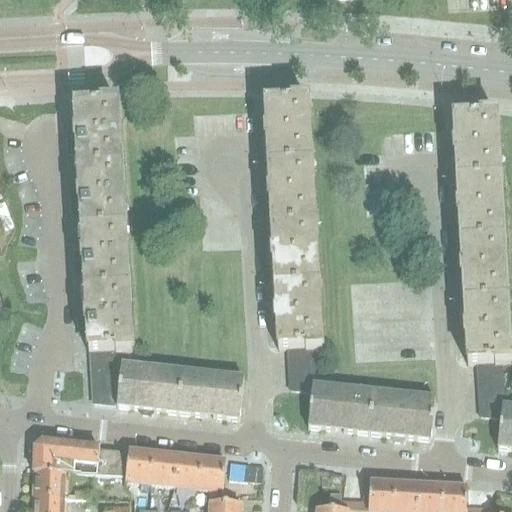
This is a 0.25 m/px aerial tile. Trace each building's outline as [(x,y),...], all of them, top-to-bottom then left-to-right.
[(293,104),(293,99),(273,100),(273,107),(266,107),(269,168),(312,166),(309,103),(293,104)] [(103,106),(103,101),(84,103),(84,110),(75,110),(77,135),(70,136),(71,156),(78,155),(79,171),(122,168),(120,138),(118,105),(103,106)] [(482,118),(481,113),(462,115),(463,121),(453,122),(455,137),(457,182),(500,180),(498,137),(496,117),(482,118)] [(272,232),(315,230),(312,166),(269,168),(272,232)] [(82,233),(126,230),(122,168),(79,171),(80,196),(73,197),(74,217),(81,216),(82,233)] [(461,244),(504,242),(500,180),(457,182),(461,244)] [(86,294),(129,292),(126,230),(82,233),(83,257),(77,258),(78,278),(85,277),(86,294)] [(276,292),(318,289),(315,230),(272,232),(276,292)] [(464,306),(507,303),(504,242),(461,244),(464,306)] [(312,353),(321,352),(318,289),(276,292),(279,353),(287,352),(288,357),(312,356),(312,353)] [(133,355),(129,292),(86,294),(87,318),(80,319),(81,338),(88,338),(89,355),(91,355),(91,360),(124,358),(124,355),(133,355)] [(477,366),(477,371),(502,370),(502,367),(511,366),(507,303),(464,306),(467,367),(477,366)] [(288,369),(311,367),(312,367),(312,356),(288,357),(288,369)] [(124,367),(124,358),(91,360),(92,373),(93,373),(95,406),(117,408),(121,367),(124,367)] [(183,373),(124,367),(121,367),(117,408),(117,411),(178,417),(183,373)] [(289,380),(311,379),(313,379),(312,367),(311,367),(288,369),(289,380)] [(478,383),(501,382),(503,382),(502,370),(477,371),(478,383)] [(183,373),(178,417),(239,424),(244,380),(183,373)] [(313,379),(311,379),(289,380),(289,392),(311,394),(312,387),(314,387),(313,379)] [(479,395),(502,394),(504,394),(503,382),(501,382),(478,383),(479,395)] [(372,393),(314,387),(312,387),(311,394),(307,430),(368,436),(372,393)] [(372,393),(368,436),(429,442),(433,399),(372,393)] [(479,407),(502,406),(505,406),(504,394),(502,394),(479,395),(479,407)] [(505,408),(505,406),(502,406),(479,407),(480,419),(501,421),(502,407),(505,408)] [(511,408),(505,408),(502,407),(501,421),(498,450),(511,451),(511,408)] [(34,477),(68,478),(127,480),(129,457),(99,454),(99,452),(35,445),(34,477)] [(151,488),(154,458),(130,455),(129,457),(127,485),(151,488)] [(175,491),(178,460),(154,458),(151,488),(175,491)] [(198,494),(201,462),(178,460),(175,491),(198,494)] [(211,507),(222,508),(226,465),(201,462),(198,494),(211,495),(211,507)] [(67,503),(68,478),(34,477),(33,501),(67,503)] [(356,507),(355,511),(394,511),(396,488),(371,486),(370,508),(356,507)] [(418,511),(419,489),(396,488),(394,511),(418,511)] [(441,511),(443,490),(419,489),(418,511),(441,511)] [(466,511),(468,492),(443,490),(441,511),(466,511)] [(75,494),(75,503),(88,504),(89,494),(75,494)] [(66,511),(67,503),(33,501),(32,511),(66,511)]
